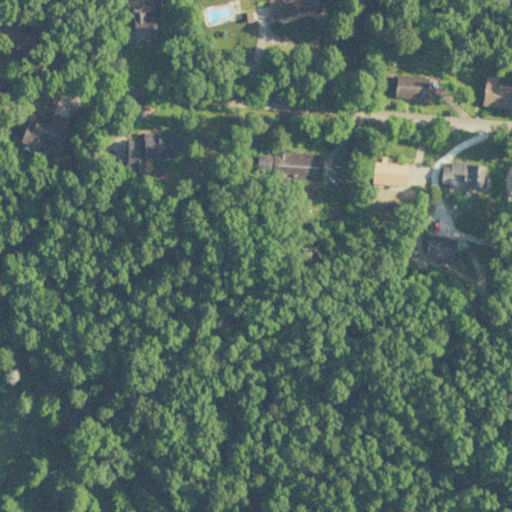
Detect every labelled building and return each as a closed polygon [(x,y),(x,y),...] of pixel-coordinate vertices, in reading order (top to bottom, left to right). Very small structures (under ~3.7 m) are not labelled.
[(155,41),(152,10),(129,12),(132,43),(155,41)] [(33,34),(19,35),(18,13),(0,13),(0,37),(0,51),(33,50),(33,34)] [(426,77),(394,74),(392,96),(423,99),(426,77)] [(510,86),(495,85),(495,77),(482,77),(481,106),(509,107),(510,86)] [(67,118),(52,113),(48,126),(25,119),(18,142),(55,154),(67,118)] [(174,158),(174,133),(141,132),(141,140),(126,140),(125,173),(142,173),(142,157),(174,158)] [(319,153),(270,152),(270,154),(255,154),(254,176),(318,178),(319,153)] [(370,184),(404,185),(404,164),(388,164),(388,157),(378,157),(378,162),(370,162),(370,184)] [(438,184),(481,188),(483,164),(448,162),(448,167),(440,166),(438,184)] [(450,260),(455,239),(427,233),(422,255),(450,260)]
